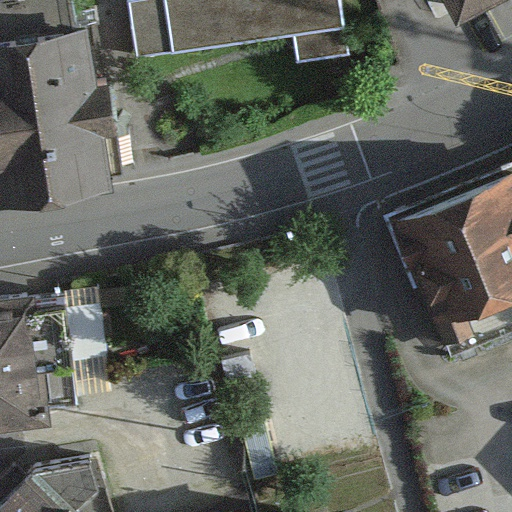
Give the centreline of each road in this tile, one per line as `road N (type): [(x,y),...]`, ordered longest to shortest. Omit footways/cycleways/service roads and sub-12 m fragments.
road 1 (residential): [(469,120),(339,166),(0,233)]
road 2 (residential): [(469,120),(413,0)]
